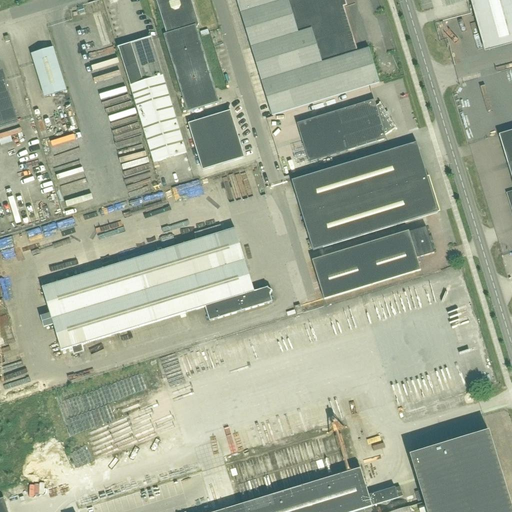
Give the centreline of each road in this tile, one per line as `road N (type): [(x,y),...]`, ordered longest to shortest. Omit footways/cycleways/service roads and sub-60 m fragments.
road 1 (unclassified): [(311,308),(217,0)]
road 2 (tertiary): [(511,348),(430,81)]
